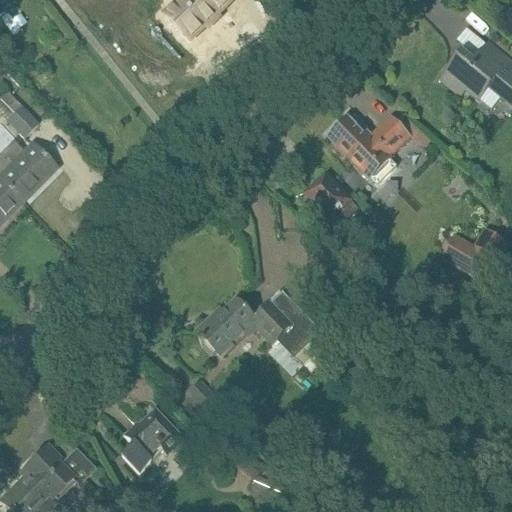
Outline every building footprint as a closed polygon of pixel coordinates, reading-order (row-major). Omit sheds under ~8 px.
[(171,0),(181,9),(167,23),(191,47),(233,4),(228,0),(171,0)] [(511,64),(488,45),(475,61),(479,64),(475,68),(462,56),(442,80),(461,96),(466,90),(479,101),(490,88),(511,106),(511,64)] [(38,128),(7,95),(0,101),(0,114),(25,141),(38,128)] [(391,160),(410,141),(396,125),(391,120),(371,138),(362,129),(360,132),(348,120),(328,140),(369,182),(371,180),(377,187),(397,168),(391,161),(392,160),(391,160)] [(32,148),(17,162),(0,179),(0,182),(22,205),(56,172),(32,148)] [(326,178),(307,196),(319,208),(314,213),(334,233),(358,210),(326,178)] [(0,227),(22,205),(0,182),(0,227)] [(475,249),(456,238),(442,261),(485,285),(508,245),(485,232),(475,249)] [(370,254),(361,263),(369,271),(377,262),(370,254)] [(198,335),(220,358),(248,330),(252,334),(259,327),(275,344),(276,344),(291,357),(295,361),(304,370),(331,343),(322,334),(296,310),(282,295),(255,321),(237,303),(215,324),(212,320),(198,335)] [(199,385),(186,398),(188,399),(178,409),(196,426),(205,417),(208,419),(221,406),(199,385)] [(121,457),(135,471),(139,476),(162,454),(166,458),(183,442),(158,415),(151,422),(147,418),(138,427),(136,425),(123,438),(131,447),(121,457)] [(29,482),(25,486),(18,493),(15,490),(1,504),(8,511),(50,511),(58,504),(54,500),(75,479),(47,450),(22,474),(29,482)] [(264,471),(247,455),(235,467),(253,483),(251,488),(280,501),(285,490),(258,478),(264,471)] [(84,481),(70,495),(86,511),(101,511),(108,506),(84,481)] [(390,511),(367,503),(363,511),(390,511)]
